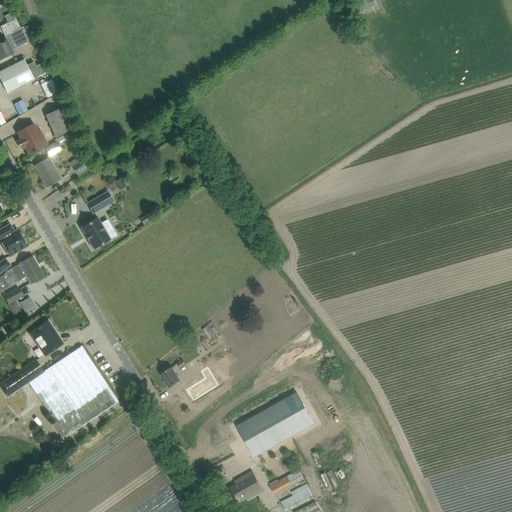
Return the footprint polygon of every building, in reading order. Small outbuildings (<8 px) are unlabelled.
[(372,0),(367,0),(360,3),(362,9),(375,5),(374,4),(372,0)] [(17,19),(1,27),(6,36),(11,33),(21,28),(17,19)] [(24,27),(22,28),(26,37),(28,42),(36,38),(30,25),(24,27)] [(2,43),(0,43),(0,59),(8,55),(12,53),(11,51),(9,47),(26,37),(22,28),(24,27),(24,26),(21,28),(11,33),(12,34),(4,38),(5,41),(2,43)] [(6,69),(0,71),(0,78),(7,93),(16,88),(34,79),(29,70),(27,65),(24,60),(6,69)] [(34,62),(27,65),(29,70),(34,79),(38,77),(51,71),(47,64),(37,69),(34,62)] [(12,117),(34,107),(29,96),(8,107),(12,117)] [(46,114),(55,136),(71,128),(62,106),(46,114)] [(17,132),(21,139),(17,141),(22,149),(25,147),(29,154),(47,144),(40,130),(37,131),(34,124),(26,128),(17,132)] [(50,155),(62,149),(57,141),(46,148),(50,155)] [(34,166),(46,188),(61,179),(49,158),(34,166)] [(90,167),(84,159),(73,168),(78,176),(90,167)] [(121,178),(115,182),(120,190),(126,187),(121,178)] [(93,213),(114,201),(108,191),(87,204),(93,213)] [(146,214),(140,216),(143,223),(149,220),(146,214)] [(97,218),(81,227),(94,249),(102,244),(103,246),(110,242),(109,240),(110,239),(106,232),(113,228),(108,219),(101,223),(97,218)] [(9,257),(27,246),(23,238),(21,239),(19,236),(21,235),(18,229),(14,232),(10,224),(0,229),(0,240),(0,241),(9,257)] [(6,273),(0,277),(0,291),(27,276),(31,284),(35,281),(43,277),(43,276),(41,277),(35,266),(37,265),(32,256),(23,261),(12,267),(5,271),(6,273)] [(5,259),(0,263),(0,272),(10,265),(5,259)] [(23,312),(16,300),(23,296),(18,288),(4,296),(9,304),(15,316),(23,312)] [(40,326),(30,333),(44,355),(63,343),(58,335),(56,336),(52,330),(53,328),(48,321),(40,326)] [(203,353),(199,345),(180,356),(182,359),(176,363),(179,368),(203,353)] [(82,346),(72,352),(28,382),(65,437),(118,400),(82,346)] [(0,384),(0,386),(6,396),(42,371),(35,360),(0,384)] [(172,367),(169,368),(161,374),(170,388),(180,381),(172,367)] [(235,399),(250,434),(308,410),(293,373),(235,399)] [(278,481),(277,479),(269,484),(274,494),(304,477),(299,469),(278,481)] [(237,484),(228,489),(236,503),(245,498),(247,497),(248,500),(258,494),(257,492),(254,487),(259,484),(253,471),(247,474),(244,476),(235,481),(237,484)] [(291,492),(293,496),(282,502),(286,511),(314,498),(307,484),(291,492)]
